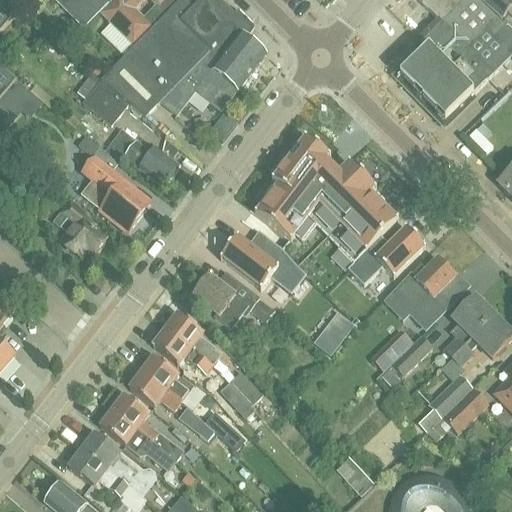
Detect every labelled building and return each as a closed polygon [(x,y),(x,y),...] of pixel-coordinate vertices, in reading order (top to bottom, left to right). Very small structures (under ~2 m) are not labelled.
[(0,0),(0,100),(13,84),(14,83),(0,70),(0,35),(17,16),(23,10),(12,0),(0,0)] [(52,0),(82,28),(107,2),(104,0),(52,0)] [(181,4),(184,0),(120,0),(103,17),(136,50),(180,4),(181,4)] [(184,0),(181,4),(136,51),(196,97),(222,116),(239,94),(239,95),(267,58),(243,40),(246,35),(238,27),(236,29),(206,0),(184,0)] [(467,1),(441,25),(422,45),(428,52),(401,79),(445,124),(472,96),(473,97),(493,77),(492,76),(498,71),(479,51),(473,56),(469,52),(485,35),(511,63),(511,34),(507,30),(506,31),(474,0),(466,0),(467,1)] [(467,1),(466,0),(465,0),(417,0),(441,25),(467,1)] [(511,0),(481,0),(482,2),(502,20),(511,9),(511,0)] [(196,97),(136,51),(102,86),(147,123),(165,104),(182,116),(196,97)] [(77,95),(86,103),(82,107),(111,130),(128,108),(100,86),(99,87),(90,79),(77,95)] [(0,133),(7,125),(31,99),(30,98),(29,98),(13,84),(0,100),(0,133)] [(121,134),(104,155),(119,166),(124,161),(164,191),(181,169),(157,151),(152,157),(136,145),(121,134)] [(87,141),(80,150),(94,162),(82,177),(93,186),(85,195),(82,199),(128,236),(150,208),(149,207),(148,209),(127,193),(130,190),(112,176),(119,166),(104,155),(87,141)] [(255,216),(255,217),(289,244),(281,255),(306,279),(306,280),(323,297),(358,262),(358,263),(381,240),(398,223),(398,222),(383,207),(385,205),(376,196),(375,195),(376,193),(370,187),(369,186),(371,183),(360,171),(357,174),(349,166),(348,167),(338,177),(327,166),(330,163),(331,162),(305,142),(304,143),(298,150),(296,149),(286,162),(288,164),(273,184),(272,185),(274,187),(273,188),(265,198),(268,200),(255,216)] [(511,199),(511,172),(499,186),(511,199)] [(95,259),(107,244),(93,233),(95,230),(68,208),(60,218),(68,223),(61,232),(68,237),(60,247),(72,257),(80,247),(95,259)] [(358,263),(348,273),(364,290),(383,271),(394,282),(425,251),(421,247),(425,243),(413,232),(410,236),(406,232),(389,248),(381,240),(358,263)] [(224,258),(220,263),(221,264),(260,294),(261,294),(270,282),(291,298),(306,280),(306,279),(281,255),(266,243),(257,255),(239,241),(238,240),(234,245),(230,243),(221,255),(224,258)] [(392,297),(424,330),(448,306),(439,297),(455,281),(438,263),(417,284),(410,277),(392,297)] [(250,309),(245,306),(209,278),(193,299),(217,318),(215,320),(231,333),(250,309)] [(0,376),(15,360),(0,346),(0,329),(15,313),(0,300),(0,376)] [(453,362),(494,320),(473,300),(452,322),(467,336),(460,344),(457,341),(444,354),(453,362)] [(266,327),(276,315),(259,303),(250,315),(266,327)] [(166,335),(212,369),(219,360),(197,344),(202,337),(178,319),(166,335)] [(428,410),(433,414),(419,428),(427,436),(442,423),(443,421),(463,402),(472,392),(473,392),(461,379),(465,375),(460,370),(473,357),(470,354),(477,347),(493,362),(511,341),(511,337),(494,320),(453,362),(441,373),(453,386),(428,410)] [(212,369),(166,335),(154,350),(179,369),(185,362),(206,378),(212,369)] [(315,347),(331,360),(340,348),(324,335),(315,347)] [(422,341),(397,364),(392,369),(382,379),(392,390),(402,380),(403,381),(434,352),(422,341)] [(402,358),(391,346),(373,363),(384,376),(402,358)] [(142,377),(182,407),(194,390),(154,360),(142,377)] [(511,367),(505,374),(511,380),(496,396),(511,411),(511,367)] [(182,407),(142,377),(130,393),(155,412),(161,404),(176,416),(182,407)] [(229,387),(251,411),(263,400),(241,377),(229,387)] [(254,415),(251,411),(238,397),(230,404),(246,422),(254,415)] [(153,445),(170,461),(179,449),(146,425),(151,418),(125,399),(123,401),(120,399),(113,408),(116,410),(112,416),(153,445)] [(477,417),(463,402),(443,421),(457,435),(477,417)] [(153,445),(112,416),(109,421),(105,418),(99,427),(102,430),(101,432),(127,451),(127,450),(141,461),(150,458),(164,469),(170,461),(153,445)] [(140,500),(140,499),(143,495),(149,479),(96,438),(83,455),(129,490),(140,500)] [(129,490),(83,455),(82,457),(79,454),(72,463),(75,465),(70,472),(95,491),(99,485),(109,492),(121,502),(120,504),(130,511),(140,511),(147,505),(140,499),(140,500),(129,490)] [(336,473),(363,500),(375,488),(349,461),(336,473)] [(419,511),(422,509),(425,508),(428,507),(431,507),(435,507),(438,507),(441,508),(444,510),(447,511),(478,511),(475,506),(470,500),(462,492),(452,486),(442,482),(430,480),(419,481),(408,485),(399,492),(392,502),(388,511),(419,511)] [(51,511),(92,511),(61,487),(44,507),(51,511)]
